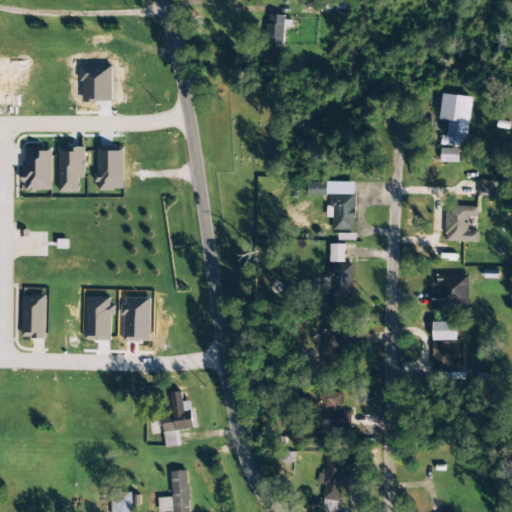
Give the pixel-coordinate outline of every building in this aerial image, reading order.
[(283,48),(284,16),(268,15),(267,47),(283,48)] [(440,120),(448,121),(447,137),(441,136),(441,146),(468,148),(472,97),(442,95),(440,120)] [(51,191),(51,147),(23,148),(23,192),(51,191)] [(84,148),(58,148),(59,193),(78,193),(78,179),(85,179),(84,148)] [(459,163),(459,149),(441,149),(441,163),(459,163)] [(123,150),(97,150),(97,191),(123,191),(123,150)] [(497,181),(479,181),(478,197),(496,197),(497,181)] [(326,196),(326,183),(307,183),(307,196),(326,196)] [(332,231),(355,231),(355,194),(331,194),(332,231)] [(479,231),(468,231),(468,217),(478,217),(478,207),(446,206),(445,242),(479,243),(479,231)] [(329,263),(344,263),(344,245),(330,244),(329,263)] [(352,299),(352,264),(328,264),(328,278),(323,278),(323,291),(330,291),(330,299),(352,299)] [(438,276),(438,293),(431,293),(431,308),(469,308),(468,275),(438,276)] [(45,296),(23,296),(22,339),(45,339),(45,296)] [(433,342),(431,342),(432,374),(465,373),(464,342),(457,342),(456,322),(432,323),(433,342)] [(342,331),(322,330),(321,371),(342,371),(342,331)] [(194,429),(190,401),(183,402),(181,392),(170,394),(172,413),(161,414),(166,448),(179,446),(177,431),(194,429)] [(317,427),(349,429),(350,412),(338,412),(339,394),(319,393),(317,427)] [(344,461),(325,460),(325,474),(318,474),(317,485),(324,485),(323,500),(342,501),(344,461)] [(189,511),(188,471),(171,472),(172,498),(158,498),(158,511),(189,511)] [(131,511),(131,493),(97,494),(97,507),(111,507),(111,511),(131,511)]
